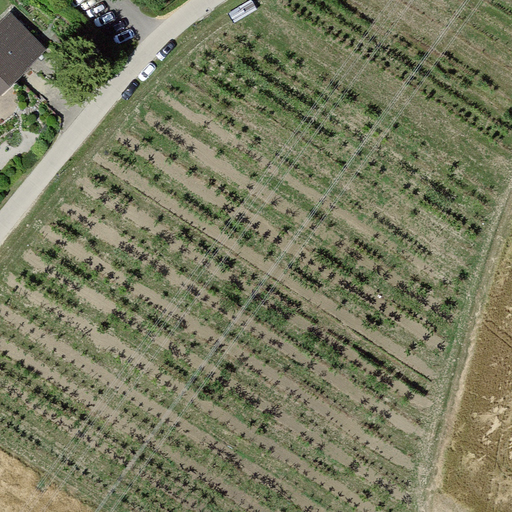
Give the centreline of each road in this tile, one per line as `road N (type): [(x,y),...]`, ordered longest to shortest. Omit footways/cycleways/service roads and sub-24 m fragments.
road 1 (residential): [(217,0),(168,35),(0,233)]
road 2 (track): [(428,511),(433,469),(511,224)]
